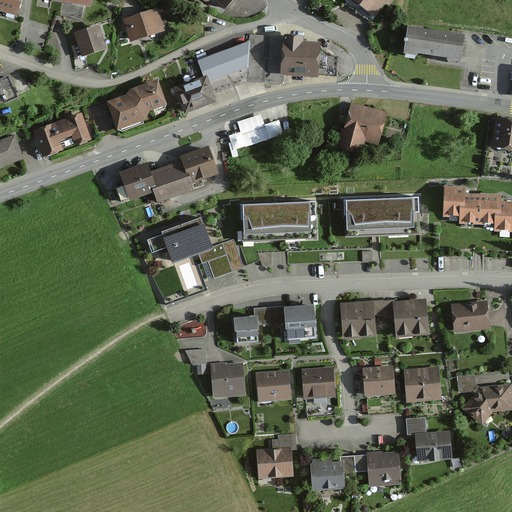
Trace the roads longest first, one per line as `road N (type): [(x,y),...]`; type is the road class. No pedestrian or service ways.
road 1 (tertiary): [(0,195),(263,102),(368,91)]
road 2 (residential): [(0,56),(101,86),(219,36),(298,18)]
road 3 (residential): [(329,287),(511,285)]
road 4 (residential): [(169,318),(234,296),(329,287)]
road 5 (residential): [(351,431),(348,388),(327,320),(329,287)]
road 6 (tertiary): [(368,91),(511,108)]
